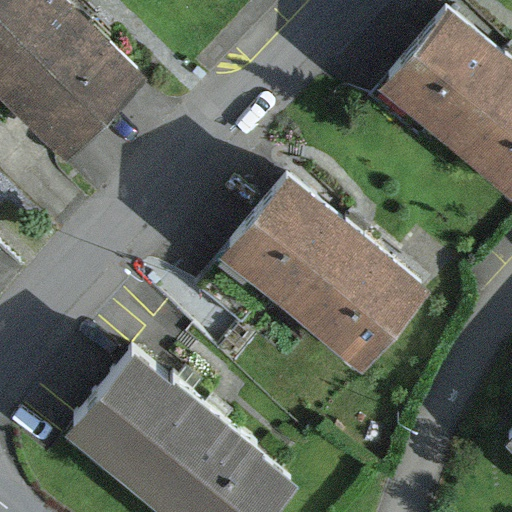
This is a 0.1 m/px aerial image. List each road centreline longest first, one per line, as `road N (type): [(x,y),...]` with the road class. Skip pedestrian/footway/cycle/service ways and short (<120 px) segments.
road 1 (residential): [(0,339),(323,0)]
road 2 (residential): [(397,511),(467,347),(511,285)]
